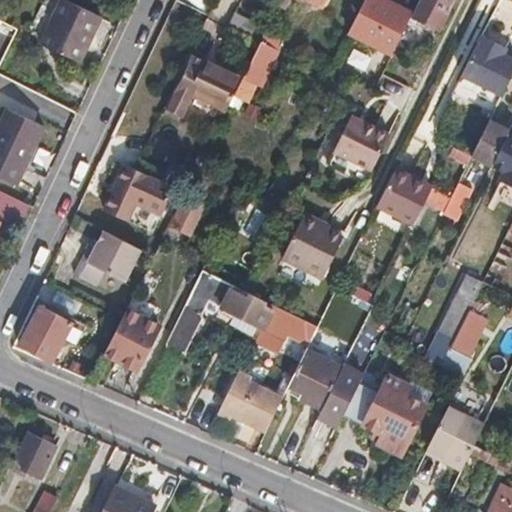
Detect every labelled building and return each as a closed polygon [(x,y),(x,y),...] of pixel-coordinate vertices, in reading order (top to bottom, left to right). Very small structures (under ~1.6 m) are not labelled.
[(64,0),(62,0),(43,44),(79,62),(100,18),(64,0)] [(383,0),(365,0),(350,32),(392,53),(403,31),(410,17),(411,15),(383,0)] [(418,0),(411,15),(410,17),(439,33),(450,13),(442,8),(446,0),(418,0)] [(228,28),(258,44),(265,29),(235,13),(228,28)] [(258,44),(243,75),(235,89),(249,96),(255,82),(261,85),(282,42),(283,39),(265,29),(258,44)] [(493,114),(511,75),(511,58),(504,55),(507,50),(481,36),(452,93),(493,114)] [(345,68),(367,74),(372,55),(350,50),(345,68)] [(243,75),(191,52),(165,107),(183,116),(192,97),(225,112),(228,106),(232,97),(235,89),(243,75)] [(380,76),(376,91),(405,99),(409,85),(380,76)] [(249,96),(235,89),(232,97),(245,103),(249,96)] [(9,109),(0,127),(0,175),(17,184),(44,126),(9,109)] [(493,114),(471,157),(492,167),(509,132),(511,125),(511,123),(493,114)] [(354,115),(337,150),(373,168),(390,134),(354,115)] [(511,133),(509,132),(492,167),(511,177),(511,133)] [(177,176),(191,182),(201,161),(188,155),(177,176)] [(191,182),(186,192),(196,198),(212,166),(201,161),(191,182)] [(116,194),(131,165),(125,163),(111,192),(116,194)] [(173,186),(137,168),(131,165),(116,194),(111,192),(101,211),(128,224),(140,198),(162,209),(173,186)] [(396,165),(381,196),(378,202),(414,220),(423,201),(430,187),(432,183),(396,165)] [(458,185),(451,197),(449,201),(462,207),(470,191),(458,185)] [(430,187),(423,201),(444,211),(449,201),(451,197),(430,187)] [(0,213),(20,223),(29,205),(0,189),(0,213)] [(186,192),(169,226),(190,237),(207,203),(196,198),(186,192)] [(321,226),(323,222),(306,214),(283,260),(324,280),(345,238),(331,231),(321,226)] [(333,226),(323,222),(321,226),(331,231),(333,226)] [(144,248),(105,229),(96,246),(88,242),(80,258),(73,272),(96,282),(102,269),(127,280),(144,248)] [(492,261),(482,281),(498,288),(507,268),(492,261)] [(203,269),(166,346),(187,357),(214,302),(265,328),(276,305),(247,291),(203,269)] [(103,272),(98,286),(117,293),(122,279),(103,272)] [(441,364),(450,347),(452,341),(467,312),(482,281),(467,273),(439,328),(442,330),(427,358),(441,364)] [(276,305),(265,328),(280,336),(284,329),(291,313),(276,305)] [(67,320),(58,315),(40,306),(20,343),(52,359),(71,322),(67,320)] [(128,308),(124,317),(106,352),(138,368),(159,324),(128,308)] [(62,309),(58,315),(67,320),(70,313),(62,309)] [(467,312),(452,341),(469,350),(476,335),(481,338),(488,322),(467,312)] [(291,313),(284,329),(310,342),(318,326),(291,313)] [(356,347),(370,352),(377,333),(363,328),(356,347)] [(446,367),(441,364),(427,358),(403,346),(397,357),(441,379),(446,367)] [(301,399),(321,409),(341,366),(307,349),(289,385),(304,392),(301,399)] [(321,409),(317,417),(335,427),(344,410),(358,381),(362,374),(355,371),(342,364),(341,366),(321,409)] [(358,381),(344,410),(366,420),(364,424),(374,429),(384,434),(380,441),(402,452),(425,403),(404,393),(408,385),(387,375),(384,382),(363,372),(362,374),(358,381)] [(221,407),(267,430),(283,398),(237,375),(221,407)] [(441,461),(462,471),(470,455),(475,445),(485,425),(448,406),(428,448),(442,456),(440,460),(441,461)] [(384,434),(374,429),(370,437),(380,441),(384,434)] [(13,465),(10,464),(0,485),(0,495),(3,497),(15,473),(26,478),(29,472),(39,477),(54,447),(28,434),(13,465)] [(475,445),(470,455),(504,472),(508,462),(475,445)] [(428,448),(425,453),(440,460),(442,456),(428,448)] [(511,511),(511,488),(501,483),(487,511),(511,511)] [(150,511),(154,506),(116,487),(103,511),(150,511)] [(49,511),(56,498),(45,492),(35,511),(49,511)]
